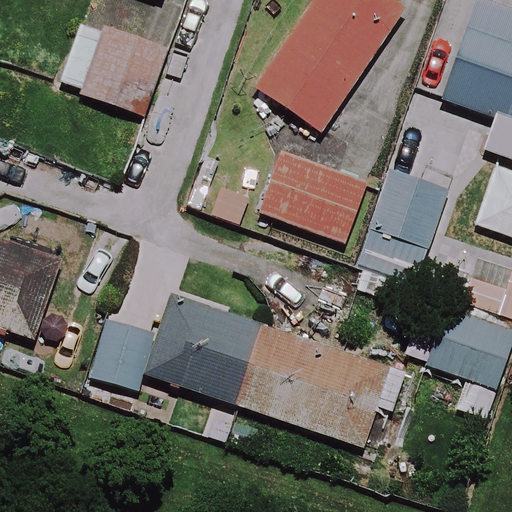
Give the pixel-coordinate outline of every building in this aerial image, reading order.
[(403,14),(382,0),(317,0),(255,92),(320,136),(403,14)] [(511,17),(479,6),(445,103),(496,121),(484,154),(511,163),(511,17)] [(164,55),(81,27),(60,89),(143,118),(164,55)] [(465,135),(409,116),(370,235),(426,253),(465,135)] [(363,189),(279,159),(259,217),(343,247),(363,189)] [(59,266),(0,245),(0,332),(33,344),(59,266)] [(237,411),(269,321),(177,288),(157,342),(108,325),(89,378),(133,394),(141,376),(237,411)] [(511,340),(511,336),(445,316),(418,400),(455,412),(486,422),(511,340)] [(269,321),(237,411),(364,456),(380,411),(392,415),(408,370),(269,321)]
